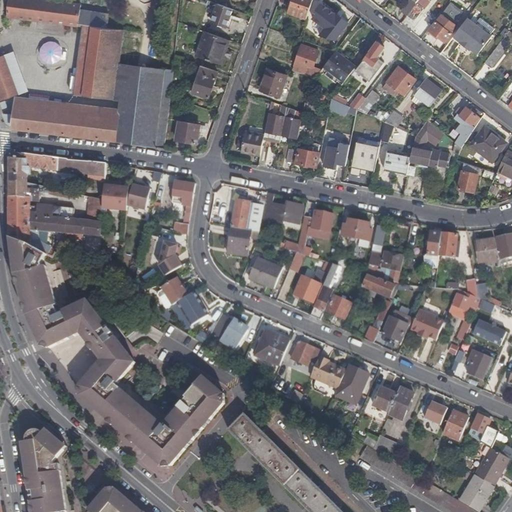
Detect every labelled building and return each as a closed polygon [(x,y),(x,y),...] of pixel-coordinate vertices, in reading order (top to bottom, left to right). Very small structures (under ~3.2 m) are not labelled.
[(81,4),(45,0),(8,0),(7,16),(83,25),(93,27),(85,96),(116,100),(115,107),(120,108),(119,119),(16,105),(14,114),(2,112),(6,123),(12,127),(119,141),(165,148),(171,96),(173,72),(136,66),(140,31),(106,26),(79,23),(80,10),(81,4)] [(120,0),(95,0),(120,11),(124,2),(120,0)] [(293,0),(289,13),(307,19),(310,9),(313,0),(293,0)] [(408,0),(400,12),(406,16),(416,4),(409,0),(408,0)] [(463,0),(452,0),(452,1),(465,8),(468,2),(463,0)] [(349,23),(322,3),(315,13),(317,15),(312,19),(326,30),(320,38),(337,41),(349,23)] [(233,9),(218,4),(212,22),(230,28),(234,17),(231,15),(233,9)] [(423,10),(416,5),(407,16),(414,22),(423,10)] [(87,11),(80,10),(79,23),(106,26),(108,14),(87,11)] [(441,15),(436,22),(452,34),(457,27),(441,15)] [(488,33),(467,18),(453,36),(461,42),(459,43),(469,51),(471,49),(474,51),(488,33)] [(452,34),(436,22),(429,30),(445,42),(452,34)] [(93,27),(83,25),(74,95),(85,96),(93,27)] [(184,29),(177,51),(184,53),(187,44),(198,48),(203,35),(184,29)] [(228,40),(205,32),(197,56),(221,64),(225,56),(223,55),(228,40)] [(492,36),(488,33),(474,51),(478,55),(492,36)] [(503,39),(484,63),(490,67),(508,43),(503,39)] [(377,58),(379,55),(384,48),(377,43),(355,72),(363,78),(373,66),(378,60),(377,58)] [(302,46),(294,72),(304,76),(305,72),(311,74),(319,52),(302,46)] [(177,51),(175,57),(182,59),(183,55),(184,53),(177,51)] [(336,52),(324,67),(344,82),(357,66),(337,51),(336,52)] [(5,56),(19,93),(28,90),(14,52),(5,56)] [(388,70),(397,58),(392,54),(382,66),(388,70)] [(5,56),(0,57),(0,100),(19,93),(5,56)] [(212,77),(214,71),(201,66),(197,80),(194,79),(193,81),(196,82),(193,93),(210,98),(212,90),(214,86),(216,78),(212,77)] [(388,82),(405,96),(412,88),(411,87),(416,80),(400,67),(388,82)] [(259,90),(262,91),(269,70),(266,69),(259,90)] [(269,70),(262,91),(281,98),(288,76),(269,70)] [(437,97),(442,91),(427,79),(415,95),(430,107),(434,101),(437,103),(440,99),(437,97)] [(372,91),(359,107),(366,112),(379,96),(372,91)] [(17,95),(16,105),(119,119),(120,108),(115,107),(17,95)] [(469,130),(479,117),(466,107),(460,116),(462,118),(459,122),(469,130)] [(353,118),(355,112),(341,108),(340,114),(353,118)] [(385,123),(392,126),(401,114),(395,109),(385,123)] [(273,140),(280,142),(282,135),(285,118),(280,117),(269,115),(265,135),(264,139),(273,140)] [(302,121),(285,118),(282,135),(298,138),(302,121)] [(368,119),(367,126),(382,129),(383,124),(368,119)] [(200,124),(181,121),(177,140),(197,144),(200,124)] [(420,134),(417,137),(413,155),(411,162),(419,164),(439,168),(439,166),(448,168),(450,157),(441,156),(441,153),(422,149),(423,142),(437,145),(444,134),(433,125),(429,121),(420,134)] [(382,129),(367,126),(358,124),(354,144),(364,146),(366,135),(380,138),(382,129)] [(504,142),(485,127),(471,145),(490,160),(504,142)] [(242,152),(261,156),(262,146),(264,139),(265,135),(247,131),(242,152)] [(312,159),(319,160),(324,140),(314,137),(315,135),(303,132),(297,161),(311,164),(312,159)] [(461,137),(456,145),(462,150),(468,141),(461,137)] [(264,139),(262,146),(271,148),(273,140),(264,139)] [(456,145),(456,144),(454,153),(459,154),(462,150),(456,145)] [(293,163),(296,150),(289,149),(287,162),(293,163)] [(411,162),(413,155),(388,150),(384,169),(400,172),(408,174),(411,162)] [(511,152),(508,151),(499,171),(511,177),(511,152)] [(340,175),(344,157),(325,153),(321,171),(340,175)] [(10,158),(10,182),(28,184),(28,175),(30,176),(30,168),(88,176),(88,179),(105,181),(105,179),(107,165),(68,160),(44,157),(44,158),(15,154),(10,158)] [(475,193),(481,169),(464,163),(458,189),(475,193)] [(163,173),(154,172),(153,182),(160,183),(162,175),(163,173)] [(409,178),(408,188),(415,189),(416,179),(409,178)] [(103,207),(127,209),(129,185),(117,184),(118,181),(105,179),(105,181),(104,200),(103,207)] [(10,182),(10,237),(28,244),(35,248),(38,241),(39,230),(65,233),(69,241),(83,243),(83,235),(96,236),(100,237),(101,223),(73,220),(74,210),(39,206),(38,208),(30,207),(30,199),(40,200),(41,194),(48,195),(49,189),(28,184),(10,182)] [(181,223),(179,234),(188,235),(188,231),(189,225),(196,185),(176,182),(173,202),(179,203),(179,205),(183,205),(186,206),(183,223),(181,223)] [(134,183),(128,206),(146,210),(151,190),(142,187),(143,186),(134,183)] [(78,195),(54,190),(53,195),(63,198),(64,196),(77,199),(78,195)] [(237,200),(232,227),(252,231),(260,232),(265,206),(266,198),(267,193),(263,192),(260,207),(251,205),(251,203),(237,200)] [(275,195),(267,193),(266,198),(265,206),(272,208),(269,220),(283,223),(284,221),(299,224),(303,207),(287,204),(287,208),(273,204),(275,195)] [(102,220),(102,217),(103,207),(104,200),(90,197),(88,218),(102,220)] [(313,219),(304,217),(301,233),(299,245),(297,252),(305,255),(312,257),(313,255),(311,254),(312,249),(306,247),(308,236),(329,240),(334,215),(326,214),(322,213),(315,211),(313,219)] [(357,239),(360,223),(350,220),(348,227),(345,226),(342,236),(357,239)] [(371,225),(360,223),(357,239),(371,242),(373,231),(369,230),(371,225)] [(385,224),(380,223),(376,238),(383,239),(385,224)] [(251,238),(252,231),(232,227),(228,252),(248,256),(251,238)] [(251,238),(258,240),(260,232),(252,231),(251,238)] [(433,268),(438,269),(438,261),(439,256),(442,234),(431,232),(428,255),(425,258),(425,263),(427,265),(429,268),(433,268)] [(442,234),(439,256),(455,258),(458,236),(442,234)] [(83,235),(83,243),(82,254),(95,255),(96,236),(83,235)] [(511,235),(495,239),(499,260),(511,257),(511,235)] [(28,244),(10,237),(13,263),(18,263),(20,274),(15,275),(26,316),(27,317),(30,315),(32,320),(29,322),(41,347),(50,350),(81,337),(87,346),(89,344),(97,355),(95,357),(100,365),(79,394),(82,404),(97,418),(100,414),(104,417),(101,421),(137,453),(140,449),(145,454),(142,457),(158,471),(167,471),(199,434),(196,431),(205,420),(209,423),(221,408),(220,397),(199,379),(182,400),(183,401),(161,426),(162,427),(161,429),(111,386),(112,385),(113,386),(131,364),(111,337),(107,339),(105,335),(108,333),(104,328),(101,330),(99,328),(103,325),(83,298),(61,314),(62,316),(58,319),(53,311),(56,310),(46,270),(42,269),(42,265),(48,254),(38,249),(35,248),(28,244)] [(495,266),(501,265),(499,260),(495,239),(476,243),(479,264),(488,262),(488,264),(495,263),(495,266)] [(160,265),(166,275),(183,265),(176,255),(179,245),(166,241),(160,265)] [(284,245),(283,248),(297,252),(299,245),(287,241),(285,246),(284,245)] [(42,242),(38,249),(48,254),(53,257),(55,252),(56,250),(42,242)] [(63,246),(56,252),(81,267),(81,263),(75,260),(75,259),(67,254),(70,250),(63,246)] [(305,255),(297,252),(291,268),(298,271),(305,255)] [(367,275),(389,282),(390,281),(398,283),(404,257),(385,252),(380,273),(377,272),(381,254),(372,252),(367,275)] [(283,269),(258,258),(250,278),(274,289),(283,269)] [(340,261),(338,266),(350,270),(352,260),(344,259),(343,262),(340,261)] [(334,264),(333,264),(328,263),(324,273),(318,271),(314,281),(302,277),(294,295),(314,304),(322,285),(324,286),(334,264)] [(324,286),(312,315),(321,319),(334,290),(329,287),(338,266),(334,264),(324,286)] [(374,291),(377,292),(391,299),(396,287),(381,280),(380,281),(369,276),(365,287),(374,291)] [(162,286),(174,305),(179,302),(189,295),(178,277),(162,286)] [(467,281),(470,295),(479,299),(477,286),(476,279),(467,281)] [(482,300),(494,305),(498,307),(500,302),(488,297),(486,285),(477,286),(479,299),(482,300)] [(406,288),(399,286),(394,298),(400,301),(406,288)] [(189,295),(179,302),(193,325),(209,314),(195,292),(189,295)] [(466,297),(457,293),(452,305),(468,312),(470,307),(478,310),(479,308),(482,300),(479,299),(470,295),(467,294),(466,297)] [(353,303),(334,295),(328,311),(346,319),(353,303)] [(374,343),(393,302),(390,300),(389,302),(386,301),(373,328),(371,327),(365,339),(374,343)] [(482,300),(479,308),(491,313),(494,305),(482,300)] [(412,325),(415,318),(395,310),(392,317),(391,317),(384,334),(402,342),(410,324),(412,325)] [(443,327),(445,322),(437,319),(438,317),(423,310),(414,331),(422,334),(421,336),(430,340),(431,338),(437,341),(438,339),(443,327)] [(222,314),(211,335),(236,350),(249,330),(234,320),(233,321),(222,314)] [(464,341),(472,322),(468,320),(460,339),(464,341)] [(507,333),(480,321),(474,334),(502,346),(507,333)] [(447,323),(445,322),(443,327),(438,339),(437,341),(439,342),(447,323)] [(255,355),(280,366),(291,341),(266,330),(255,355)] [(204,344),(209,337),(202,332),(197,338),(204,344)] [(402,342),(384,334),(383,336),(401,344),(402,342)] [(319,359),(322,351),(299,342),(291,359),(307,366),(309,361),(314,363),(316,358),(319,359)] [(87,346),(95,357),(97,355),(89,344),(87,346)] [(456,361),(463,364),(467,353),(461,350),(456,361)] [(491,363),(472,355),(468,365),(471,366),(468,373),(483,380),(491,363)] [(319,359),(311,377),(339,389),(340,388),(342,383),(347,371),(319,359)] [(342,383),(340,388),(350,392),(346,400),(357,405),(363,391),(353,387),(361,367),(352,363),(343,383),(342,383)] [(390,414),(389,415),(403,421),(415,394),(401,388),(398,395),(390,414)] [(390,414),(398,395),(381,389),(374,407),(390,414)] [(295,392),(290,399),(300,405),(303,396),(295,392)] [(444,407),(430,401),(424,416),(437,422),(444,407)] [(470,418),(453,411),(444,434),(460,441),(470,418)] [(342,511),(333,502),(327,509),(315,497),(304,486),(310,480),(275,445),(269,451),(257,440),(246,428),(252,422),(244,414),(228,430),(310,511),(342,511)] [(481,442),(492,448),(500,431),(499,431),(488,426),(490,423),(491,421),(479,415),(472,429),(479,432),(476,437),(482,440),(481,442)] [(199,434),(209,423),(205,420),(196,431),(199,434)] [(264,433),(252,422),(246,428),(257,440),(264,433)] [(488,426),(499,431),(501,428),(490,423),(488,426)] [(54,461),(65,449),(43,430),(41,429),(38,428),(36,427),(34,428),(32,429),(31,430),(29,431),(27,433),(26,435),(26,438),(26,440),(30,468),(33,467),(34,473),(31,474),(36,511),(60,511),(66,510),(59,463),(55,463),(54,461)] [(57,437),(55,434),(46,428),(43,430),(65,449),(68,446),(57,437)] [(264,433),(257,440),(269,451),(275,445),(264,433)] [(380,437),(375,450),(398,464),(405,448),(380,437)] [(36,511),(31,474),(30,468),(26,440),(23,441),(32,507),(33,511),(36,511)] [(452,511),(479,511),(461,501),(420,476),(398,464),(375,450),(367,445),(360,457),(452,511)] [(492,448),(476,476),(495,487),(511,459),(504,455),(492,448)] [(137,453),(142,457),(145,454),(140,449),(137,453)] [(461,501),(479,511),(495,487),(476,476),(461,501)] [(322,491),(310,480),(304,486),(315,497),(322,491)] [(144,511),(116,487),(105,489),(88,509),(90,511),(144,511)] [(322,491),(315,497),(327,509),(333,502),(322,491)]
